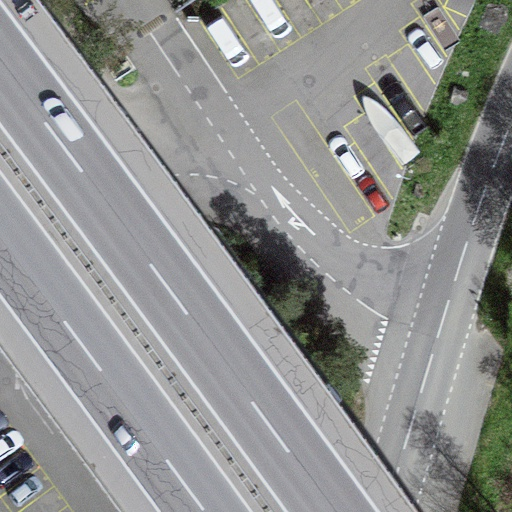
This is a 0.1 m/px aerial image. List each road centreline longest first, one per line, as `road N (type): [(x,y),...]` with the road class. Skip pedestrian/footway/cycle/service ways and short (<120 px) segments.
road 1 (motorway): [(320,511),(0,80)]
road 2 (secondary): [(511,117),(383,511)]
road 3 (motorway): [(0,252),(196,511)]
